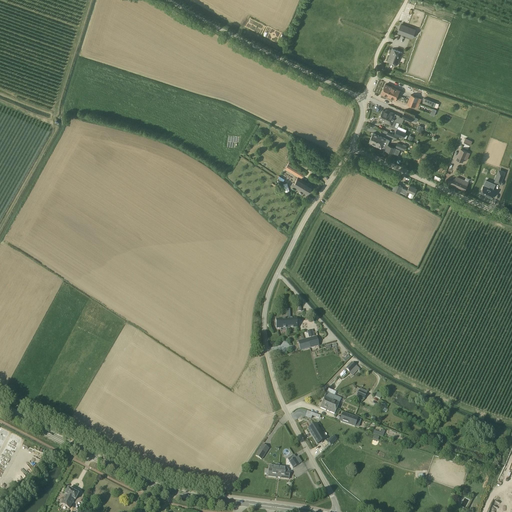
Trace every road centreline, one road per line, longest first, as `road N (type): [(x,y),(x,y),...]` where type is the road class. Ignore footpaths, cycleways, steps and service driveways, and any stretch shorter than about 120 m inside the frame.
road 1 (unclassified): [(334,511),(275,387),(263,318),(308,212),(349,148)]
road 2 (tertiary): [(307,511),(182,494),(0,409)]
road 3 (unclassified): [(349,148),(361,121),(356,96),(167,0)]
road 4 (unclassified): [(511,222),(349,148)]
